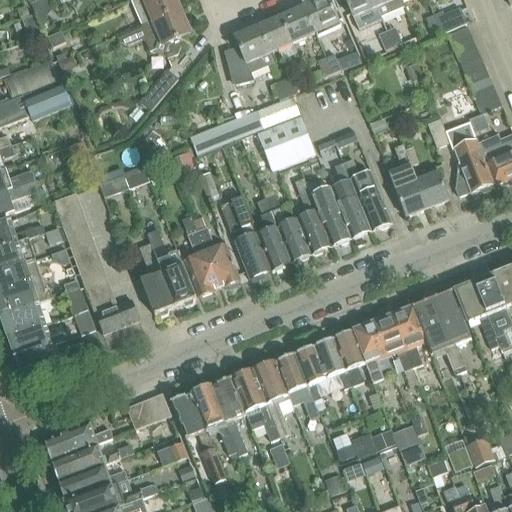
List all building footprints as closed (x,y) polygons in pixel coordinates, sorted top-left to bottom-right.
[(176,0),(139,0),(133,3),(144,28),(181,12),(176,0)] [(328,0),(326,0),(305,10),(316,37),(340,26),(328,0)] [(373,0),(345,0),(355,20),(369,14),(373,24),(382,20),(373,0)] [(400,0),(373,0),(382,20),(405,9),(401,0),(400,1),(400,0)] [(16,15),(21,27),(38,21),(33,8),(16,15)] [(282,20),(293,47),(316,37),(305,10),(282,20)] [(436,17),(442,33),(445,39),(468,29),(460,10),(445,17),(443,14),(436,17)] [(186,23),(181,12),(144,28),(118,39),(121,44),(129,48),(142,42),(144,38),(148,40),(147,45),(151,54),(157,52),(166,56),(168,61),(178,57),(182,49),(179,42),(192,36),(191,34),(192,31),(190,24),(186,23)] [(442,33),(436,17),(427,21),(434,37),(442,33)] [(282,20),(259,30),(271,57),(293,47),(282,20)] [(388,33),(395,49),(403,46),(396,29),(388,33)] [(259,30),(235,40),(251,76),(274,66),(270,57),(271,57),(259,30)] [(467,30),(448,38),(452,48),(472,40),(467,30)] [(395,49),(388,33),(380,37),(386,53),(395,49)] [(62,34),(48,40),(53,51),(66,45),(62,34)] [(452,48),(457,58),(476,50),(472,40),(452,48)] [(341,60),(364,53),(361,43),(338,50),(341,60)] [(481,60),(476,50),(457,58),(461,68),(481,60)] [(327,60),(334,76),(342,72),(335,56),(327,60)] [(73,60),(60,65),(64,75),(77,69),(73,60)] [(334,76),(327,60),(319,63),(325,79),(334,76)] [(461,68),(465,78),(485,69),(481,60),(461,68)] [(13,104),(60,84),(52,65),(5,84),(13,104)] [(489,79),(485,69),(465,78),(470,88),(489,79)] [(9,70),(0,72),(0,76),(1,80),(11,77),(9,70)] [(179,82),(169,73),(142,105),(152,113),(179,82)] [(494,89),(489,79),(470,88),(474,98),(494,89)] [(283,83),(289,99),(298,96),(291,80),(283,83)] [(251,102),(244,82),(228,88),(235,108),(251,102)] [(289,99),(283,83),(274,87),(281,103),(289,99)] [(71,108),(60,84),(13,104),(0,109),(0,152),(11,149),(8,140),(0,142),(0,131),(32,119),(34,123),(71,108)] [(498,99),(494,89),(474,98),(478,108),(498,99)] [(498,99),(478,108),(483,118),(502,109),(498,99)] [(257,135),(300,118),(294,100),(191,141),(198,159),(242,141),(257,135)] [(494,187),(482,155),(478,146),(478,144),(467,148),(451,107),(438,112),(442,122),(451,147),(458,151),(462,161),(460,162),(457,192),(460,199),(471,195),(471,196),(481,192),(485,195),(491,192),(492,188),(494,187)] [(138,109),(130,118),(137,124),(145,115),(138,109)] [(404,115),(395,119),(399,128),(403,126),(406,120),(404,115)] [(300,118),(257,135),(261,147),(273,176),(317,159),(300,118)] [(481,118),(470,122),(473,130),(484,126),(481,118)] [(442,122),(429,128),(438,151),(450,147),(451,147),(442,122)] [(356,134),(346,138),(349,147),(360,143),(356,134)] [(257,135),(242,141),(246,153),(261,147),(257,135)] [(511,138),(502,142),(500,137),(478,146),(482,155),(494,187),(495,187),(511,180),(511,138)] [(83,146),(70,150),(77,168),(89,164),(83,146)] [(412,168),(406,154),(404,148),(396,152),(403,171),(391,177),(397,192),(396,193),(407,220),(428,211),(418,184),(418,183),(412,168)] [(0,173),(1,174),(0,170),(0,162),(14,157),(11,149),(0,152),(0,173)] [(413,151),(406,154),(412,168),(419,166),(413,151)] [(190,156),(171,164),(177,178),(196,170),(190,156)] [(367,196),(354,163),(345,166),(372,233),(379,230),(382,232),(389,229),(390,226),(392,225),(378,191),(367,196)] [(364,236),(372,233),(345,166),(335,170),(349,202),(338,207),(352,241),(353,240),(356,241),(363,239),(364,236)] [(144,169),(124,177),(129,190),(149,182),(144,169)] [(424,175),(426,180),(418,183),(418,184),(428,211),(450,203),(437,170),(424,175)] [(1,174),(0,173),(0,196),(35,184),(32,174),(4,183),(1,174)] [(210,174),(201,178),(210,202),(220,198),(210,174)] [(320,195),(313,178),(305,181),(332,248),(340,245),(343,247),(349,244),(350,242),(352,241),(338,207),(328,211),(322,195),(320,195)] [(124,179),(100,188),(105,200),(129,191),(124,179)] [(332,248),(305,181),(296,185),(309,219),(299,223),(312,256),(313,256),(316,257),(322,254),(324,252),(332,248)] [(27,198),(39,194),(35,184),(0,196),(0,220),(31,209),(27,198)] [(266,198),(268,202),(292,264),(300,261),(303,262),(309,260),(310,257),(312,256),(299,223),(288,227),(275,194),(266,198)] [(59,215),(81,207),(77,196),(55,204),(59,215)] [(221,208),(232,235),(244,230),(247,241),(236,245),(250,281),(273,272),(259,238),(258,238),(248,209),(244,200),(221,208)] [(292,264),(268,202),(258,206),(263,219),(261,219),(267,235),(259,238),(273,272),(276,273),(282,271),(283,267),(292,264)] [(62,225),(85,217),(81,207),(59,215),(62,225)] [(62,225),(66,235),(88,227),(85,217),(62,225)] [(192,221),(183,224),(193,250),(194,250),(196,254),(197,254),(199,258),(186,263),(200,299),(215,294),(214,291),(219,289),(194,226),(192,221)] [(204,223),(194,226),(219,289),(225,287),(226,289),(241,283),(227,247),(213,252),(212,248),(213,248),(212,243),(213,243),(208,231),(207,231),(204,223)] [(0,253),(20,246),(29,243),(28,242),(40,238),(37,231),(18,238),(11,224),(0,228),(0,253)] [(43,227),(37,230),(37,231),(40,238),(46,235),(43,227)] [(66,235),(70,245),(92,237),(88,227),(66,235)] [(58,232),(46,236),(51,248),(63,243),(58,232)] [(70,245),(73,254),(95,246),(92,237),(70,245)] [(176,309),(183,306),(187,309),(194,307),(194,302),(196,301),(183,268),(174,271),(160,237),(149,241),(151,247),(176,309)] [(20,246),(0,253),(0,276),(8,273),(27,266),(36,263),(29,243),(20,246)] [(73,254),(77,264),(99,256),(95,246),(73,254)] [(176,309),(151,247),(140,251),(152,280),(143,284),(156,317),(158,316),(162,320),(168,317),(169,312),(176,309)] [(77,264),(81,274),(103,266),(99,256),(77,264)] [(40,275),(36,263),(27,266),(8,273),(0,276),(0,299),(43,284),(40,275)] [(81,274),(84,284),(106,276),(103,266),(81,274)] [(506,311),(507,311),(511,308),(511,272),(493,279),(506,311)] [(84,284),(88,295),(110,287),(106,276),(84,284)] [(506,311),(493,279),(475,287),(499,348),(501,348),(503,353),(511,350),(502,327),(511,323),(507,311),(506,311)] [(64,287),(68,297),(81,292),(78,282),(64,287)] [(43,284),(0,299),(0,312),(2,320),(3,321),(21,314),(40,307),(51,304),(50,303),(53,302),(51,294),(50,291),(46,293),(43,284)] [(88,295),(92,305),(114,298),(110,287),(88,295)] [(487,338),(491,347),(492,351),(499,348),(475,287),(456,294),(469,326),(479,322),(486,339),(487,338)] [(68,297),(75,318),(89,313),(81,292),(68,297)] [(461,376),(460,376),(465,387),(472,384),(467,373),(466,374),(464,370),(465,369),(456,348),(472,342),(453,296),(432,304),(461,376)] [(92,305),(96,317),(118,309),(114,298),(92,305)] [(104,337),(140,323),(132,303),(118,309),(96,317),(104,337)] [(53,310),(51,304),(40,307),(21,314),(3,321),(9,340),(10,340),(10,342),(47,328),(42,314),(53,310)] [(413,312),(426,345),(427,345),(432,358),(445,352),(456,378),(460,376),(461,376),(432,304),(413,312)] [(394,319),(413,371),(423,367),(416,349),(426,345),(413,312),(411,312),(408,311),(402,313),(401,316),(394,319)] [(83,339),(87,337),(97,334),(89,313),(75,318),(83,339)] [(413,371),(394,319),(387,322),(384,321),(378,323),(377,326),(374,327),(387,361),(398,356),(405,374),(413,371)] [(387,361),(374,327),(373,327),(370,326),(364,329),(363,331),(353,335),(366,367),(374,386),(385,382),(378,364),(387,361)] [(10,342),(17,361),(55,347),(66,343),(63,336),(51,340),(47,328),(10,342)] [(93,354),(103,350),(97,334),(87,337),(93,354)] [(366,367),(353,335),(349,334),(342,336),(341,340),(333,343),(351,390),(364,385),(358,370),(366,367)] [(344,393),(351,390),(333,343),(328,345),(324,343),(318,346),(317,349),(314,351),(311,349),(304,351),(303,355),(295,358),(314,405),(323,402),(317,386),(339,378),(344,393)] [(55,347),(17,361),(25,383),(63,370),(55,347)] [(276,365),(294,409),(306,405),(312,422),(320,419),(314,405),(295,358),(289,360),(285,359),(279,361),(278,364),(276,365)] [(254,374),(281,441),(291,437),(283,416),(295,412),(294,409),(276,365),(274,366),(271,364),(265,367),(265,370),(254,374)] [(265,430),(271,445),(281,441),(254,374),(253,375),(250,373),(245,375),(244,378),(233,382),(247,419),(253,435),(265,430)] [(239,460),(248,456),(235,423),(247,419),(233,382),(231,383),(228,380),(222,383),(221,387),(212,391),(237,456),(239,460)] [(194,398),(193,398),(207,435),(219,430),(229,459),(237,456),(212,391),(204,394),(201,391),(194,394),(194,398)] [(172,421),(164,398),(151,403),(160,425),(172,421)] [(207,435),(193,398),(184,401),(181,399),(175,401),(174,405),(173,406),(187,442),(198,438),(208,461),(205,461),(215,487),(226,482),(207,435)] [(140,407),(148,429),(160,425),(151,403),(140,407)] [(128,411),(136,434),(148,429),(140,407),(128,411)] [(412,422),(414,428),(418,440),(429,436),(422,418),(412,422)] [(52,464),(99,446),(99,448),(114,443),(110,433),(96,438),(92,426),(46,445),(52,464)] [(394,435),(398,447),(400,453),(420,446),(418,440),(414,428),(394,435)] [(377,455),(379,454),(398,447),(394,435),(392,432),(372,440),(377,455)] [(370,436),(352,443),(359,461),(377,455),(372,440),(370,436)] [(511,457),(511,436),(500,441),(507,460),(511,457)] [(468,448),(476,470),(495,462),(487,441),(468,448)] [(99,448),(99,446),(52,464),(59,485),(106,466),(107,468),(132,458),(130,451),(120,455),(119,454),(104,459),(99,448)] [(182,446),(170,451),(175,464),(188,460),(182,446)] [(338,453),(337,453),(342,465),(357,459),(352,447),(351,448),(338,453)] [(421,448),(400,455),(407,474),(427,466),(421,448)] [(466,453),(449,460),(455,477),(473,471),(466,453)] [(449,474),(444,462),(429,468),(433,480),(449,474)] [(369,463),(363,465),(367,478),(374,475),(369,463)] [(59,485),(66,504),(117,485),(117,486),(128,482),(126,474),(111,479),(107,468),(106,466),(59,485)] [(492,467),(481,471),(485,482),(496,478),(492,467)] [(192,468),(180,473),(184,484),(196,479),(192,468)] [(468,476),(450,483),(454,492),(472,485),(468,476)] [(341,478),(326,483),(331,499),(346,493),(341,478)] [(508,511),(511,511),(511,478),(507,480),(511,492),(511,498),(505,501),(500,490),(508,511)] [(65,505),(67,511),(109,511),(154,496),(154,498),(159,496),(157,490),(152,488),(133,495),(128,482),(117,486),(117,485),(66,504),(65,505)] [(466,488),(457,492),(461,502),(470,498),(466,488)] [(192,506),(204,501),(200,490),(188,495),(192,506)] [(423,490),(416,493),(421,507),(428,504),(423,490)] [(485,511),(508,511),(500,490),(491,493),(496,505),(485,509),(485,511)] [(109,511),(147,511),(158,508),(154,498),(154,496),(109,511)] [(461,502),(464,511),(485,511),(485,509),(478,511),(475,511),(470,498),(461,502)] [(194,511),(213,511),(208,499),(204,501),(192,506),(194,511)] [(464,511),(461,502),(452,505),(454,511),(464,511)]
